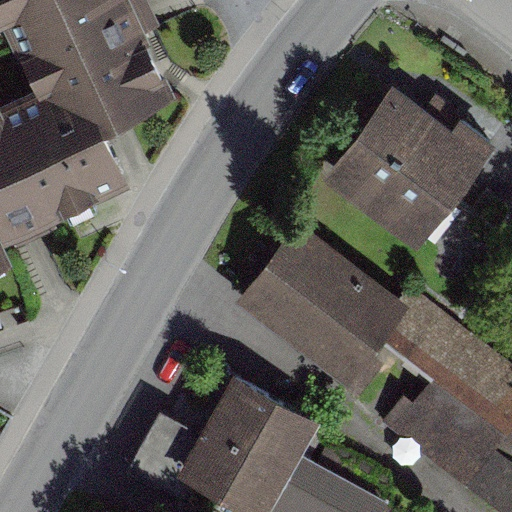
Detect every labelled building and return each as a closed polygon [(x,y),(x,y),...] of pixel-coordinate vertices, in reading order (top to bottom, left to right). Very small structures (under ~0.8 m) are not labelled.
[(0,0),(0,11),(32,83),(105,116),(173,85),(134,0),(0,0)] [(510,144),(405,76),(340,176),(444,244),(510,144)] [(0,97),(0,236),(133,177),(105,116),(32,83),(0,97)] [(511,406),(511,369),(305,218),(243,302),(351,381),(382,339),(421,368),(384,418),(499,502),(511,483),(511,462),(485,443),(511,406)] [(342,419),(264,368),(198,470),(263,511),(393,511),(399,503),(321,453),(342,419)]
